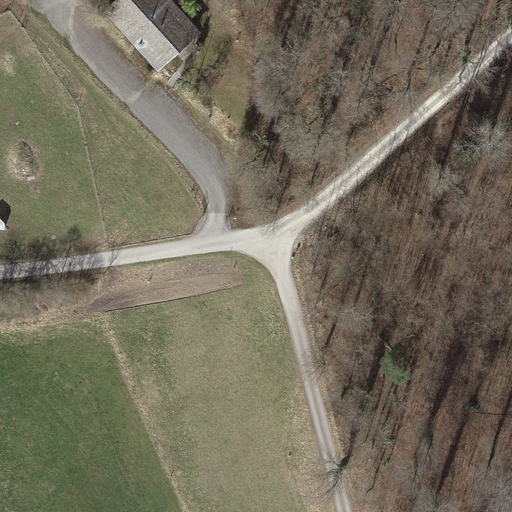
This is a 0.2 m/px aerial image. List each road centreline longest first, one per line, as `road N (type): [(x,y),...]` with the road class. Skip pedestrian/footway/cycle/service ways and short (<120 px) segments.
road 1 (track): [(511,29),(317,206),(272,231)]
road 2 (track): [(217,243),(215,202),(198,162),(64,18),(61,0)]
road 3 (track): [(345,511),(272,231)]
road 4 (track): [(272,231),(0,271)]
